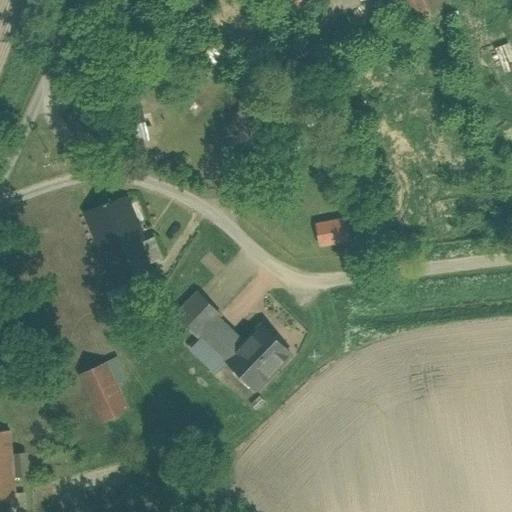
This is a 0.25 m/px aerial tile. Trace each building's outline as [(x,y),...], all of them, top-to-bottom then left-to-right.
[(199,0),(184,0),(176,6),(187,22),(206,9),(199,0)] [(396,0),(407,23),(448,5),(445,0),(396,0)] [(126,195),(83,213),(112,285),(155,267),(126,195)] [(340,216),(311,221),(315,244),(344,239),(340,216)] [(192,292),(170,316),(178,323),(200,299),(192,292)] [(222,368),(253,396),(292,354),(261,325),(250,336),(218,306),(198,327),(231,358),(222,368)] [(74,373),(96,418),(125,403),(104,358),(74,373)] [(11,511),(5,429),(0,429),(0,511),(11,511)]
